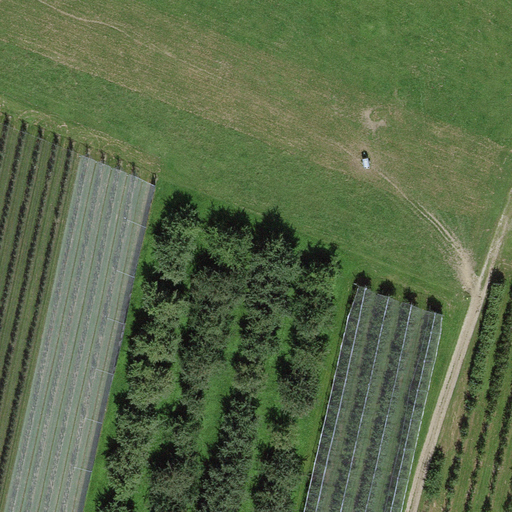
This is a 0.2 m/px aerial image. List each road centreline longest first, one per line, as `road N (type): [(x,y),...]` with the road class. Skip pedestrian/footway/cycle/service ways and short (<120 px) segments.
road 1 (track): [(0,108),(482,297)]
road 2 (track): [(511,207),(414,511)]
